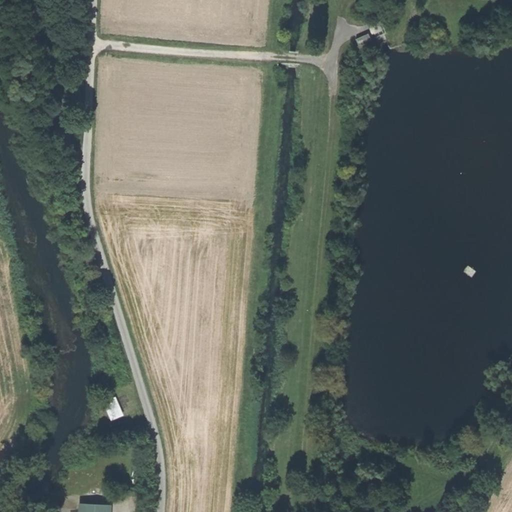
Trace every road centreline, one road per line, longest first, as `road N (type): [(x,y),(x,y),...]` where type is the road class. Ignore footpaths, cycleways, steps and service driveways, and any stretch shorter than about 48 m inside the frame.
road 1 (track): [(299,511),(338,34),(339,12),(330,0)]
road 2 (track): [(160,511),(156,441),(87,212),(91,43)]
road 3 (track): [(91,43),(335,60)]
road 4 (track): [(87,212),(19,0)]
